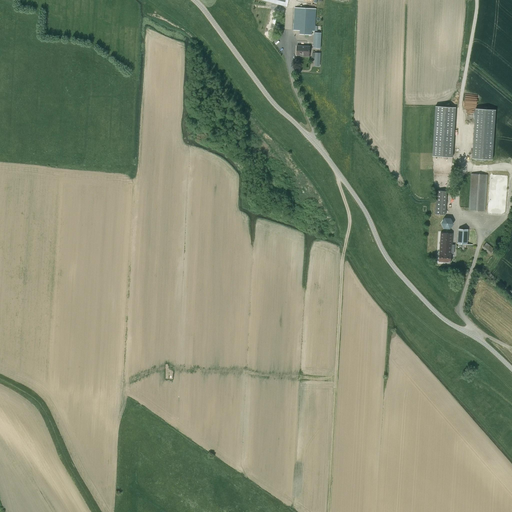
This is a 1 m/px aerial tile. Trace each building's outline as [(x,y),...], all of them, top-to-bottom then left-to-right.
[(300,8),(294,8),(293,30),(300,31),(299,34),(312,35),(312,31),(314,31),(316,9),(300,8)] [(321,33),(314,33),(313,48),(320,49),(321,33)] [(309,57),(309,51),(310,51),(311,49),(309,49),(310,47),(297,46),(296,55),(303,55),(303,56),(309,57)] [(455,107),(435,106),(432,156),(452,157),(455,107)] [(495,110),(475,109),(472,159),(492,160),(495,110)] [(471,174),(469,210),(484,211),(487,175),(471,174)] [(437,190),(436,201),(435,214),(445,215),(447,191),(437,190)] [(450,229),(454,224),(451,218),(444,218),(441,223),(444,229),(450,229)] [(468,229),(458,229),(457,244),(467,244),(468,229)] [(440,233),(438,261),(450,262),(452,233),(440,233)] [(482,248),(490,254),(494,250),(486,243),(482,248)]
